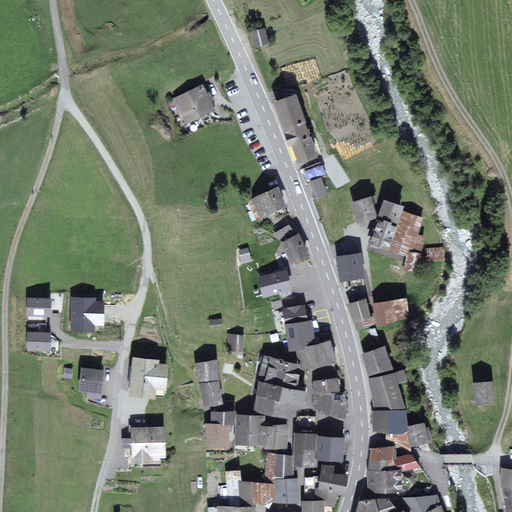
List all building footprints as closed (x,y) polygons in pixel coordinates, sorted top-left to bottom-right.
[(265,28),(252,31),(255,45),(268,42),(265,28)] [(202,85),(176,98),(188,121),(214,108),(202,85)] [(294,94),(276,102),(286,129),(305,121),(294,94)] [(293,148),(294,148),(312,140),(305,121),(286,129),(293,148)] [(318,154),(312,140),(294,148),(299,161),(318,154)] [(316,196),(329,191),(322,174),(309,179),(316,196)] [(285,204),(278,187),(250,199),(257,217),(259,216),(285,204)] [(376,201),(374,194),(352,201),(358,221),(378,216),(374,202),(376,201)] [(386,199),(372,241),(390,247),(402,210),(404,205),(386,199)] [(423,217),(402,210),(390,247),(390,248),(409,255),(406,264),(416,268),(426,237),(417,235),(423,217)] [(310,252),(300,233),(282,243),(293,262),(310,252)] [(429,246),(428,258),(445,258),(445,246),(429,246)] [(362,254),(338,257),(340,280),(364,277),(362,254)] [(293,287),(288,269),(260,277),(266,295),(293,287)] [(50,298),(29,298),(29,313),(50,313),(50,298)] [(405,298),(376,303),(379,320),(408,316),(405,298)] [(365,299),(350,303),(354,319),(370,315),(365,299)] [(284,309),(291,348),(298,347),(315,344),(311,320),(307,321),(304,305),(284,309)] [(94,306),(92,317),(99,318),(102,307),(94,306)] [(372,314),(370,315),(354,319),(357,327),(374,322),(372,314)] [(50,333),(30,333),(30,347),(50,348),(50,333)] [(243,335),(229,334),(228,348),(242,349),(243,335)] [(330,341),(315,344),(298,347),(302,365),(334,359),(330,341)] [(386,348),(363,354),(369,378),(392,372),(386,348)] [(160,358),(135,356),(131,393),(156,396),(157,391),(161,391),(161,387),(166,387),(168,363),(160,362),(160,358)] [(261,379),(277,382),(282,360),(266,357),(261,379)] [(197,362),(198,371),(217,368),(216,360),(197,362)] [(277,382),(283,383),(296,386),(300,364),(282,360),(277,382)] [(105,369),(83,367),(81,389),(89,390),(89,395),(102,396),(105,369)] [(74,368),(65,368),(65,377),(73,377),(74,368)] [(218,377),(217,368),(198,371),(199,380),(202,380),(218,377)] [(392,372),(369,378),(374,395),(398,388),(396,380),(405,378),(403,369),(392,372)] [(222,401),(218,377),(202,380),(205,403),(222,401)] [(280,398),(283,383),(277,382),(261,379),(259,393),(280,398)] [(338,380),(315,380),(315,393),(338,392),(338,380)] [(492,380),(476,381),(478,401),(493,400),(492,380)] [(306,388),(296,386),(283,383),(280,398),(293,400),(303,402),(306,388)] [(376,407),(404,407),(398,388),(374,395),(376,407)] [(344,392),(338,392),(315,393),(315,407),(320,406),(320,410),(345,415),(344,392)] [(290,416),(293,400),(280,398),(259,393),(255,409),(290,416)] [(407,410),(374,410),(374,430),(387,430),(387,437),(406,438),(407,410)] [(234,412),(213,412),(213,423),(228,423),(234,423),(234,412)] [(239,415),(237,441),(262,442),(262,425),(263,416),(239,415)] [(426,422),(409,425),(413,443),(429,439),(426,422)] [(228,444),(228,423),(213,423),(208,423),(208,444),(228,444)] [(273,425),(262,425),(262,442),(274,442),(274,447),(289,448),(290,424),(273,423),(273,425)] [(167,428),(133,429),(134,462),(154,462),(154,457),(168,457),(167,428)] [(316,434),(296,432),(296,446),(315,447),(316,434)] [(123,444),(132,444),(132,435),(123,435),(123,444)] [(344,437),(321,435),(319,457),(343,459),(344,437)] [(314,464),(315,447),(296,446),(295,463),(314,464)] [(393,447),(372,447),(372,457),(386,457),(393,457),(393,447)] [(268,467),(275,467),(276,454),(269,453),(268,467)] [(292,455),(276,454),(275,467),(275,475),(284,476),(284,473),(291,474),(292,455)] [(402,470),(418,464),(411,454),(398,458),(402,470)] [(372,457),(372,469),(387,469),(386,457),(372,457)] [(333,467),(324,465),(321,488),(318,487),(316,497),(328,499),(328,503),(334,504),(336,492),(344,493),(346,475),(333,473),(333,467)] [(275,475),(275,467),(268,467),(267,480),(274,480),(275,475)] [(400,468),(387,469),(372,469),(369,469),(369,490),(401,489),(400,468)] [(511,469),(503,469),(502,482),(511,483),(511,469)] [(274,497),(273,483),(241,484),(240,471),(228,472),(229,503),(270,501),(270,497),(274,497)] [(298,499),(296,478),(277,479),(278,500),(298,499)] [(407,497),(415,511),(424,511),(440,504),(436,496),(407,497)] [(377,498),(361,499),(357,511),(378,511),(379,511),(377,498)] [(395,508),(390,499),(377,498),(379,511),(395,508)] [(304,511),(320,511),(320,510),(323,510),(323,501),(305,501),(304,511)]
